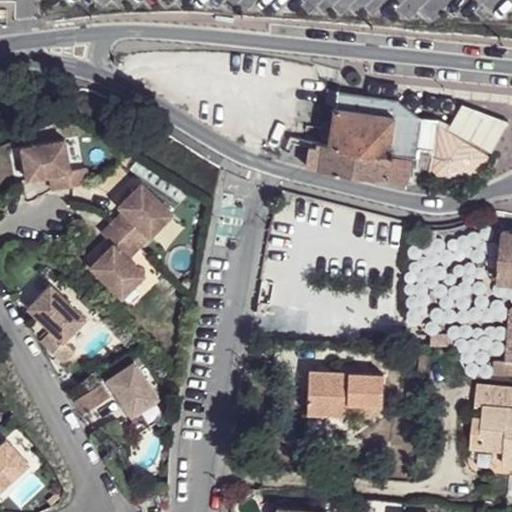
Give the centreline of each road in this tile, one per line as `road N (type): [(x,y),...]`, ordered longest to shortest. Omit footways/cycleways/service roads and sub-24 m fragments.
road 1 (tertiary): [(511,63),(117,31)]
road 2 (residential): [(196,511),(263,163)]
road 3 (tertiary): [(263,163),(425,206),(461,206),(511,190)]
road 4 (residential): [(110,511),(0,308)]
road 5 (tertiary): [(101,76),(263,163)]
